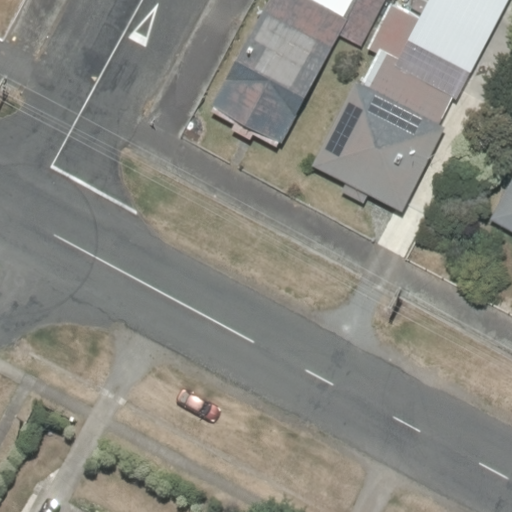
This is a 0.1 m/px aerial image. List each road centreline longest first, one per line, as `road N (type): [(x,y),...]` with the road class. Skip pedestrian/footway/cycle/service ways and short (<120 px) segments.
road 1 (unclassified): [(511,480),(27,220)]
road 2 (residential): [(27,220),(145,0)]
